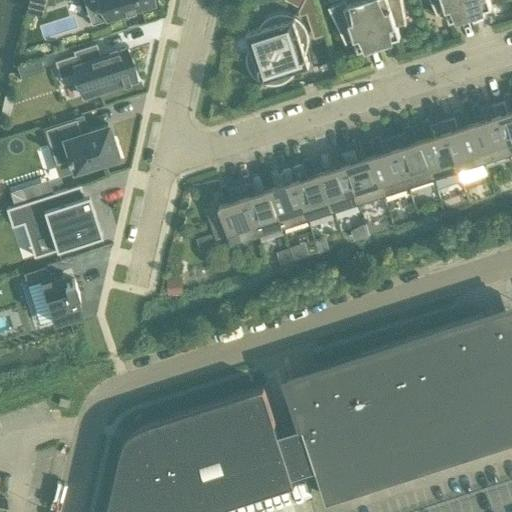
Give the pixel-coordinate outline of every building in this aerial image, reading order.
[(100,0),(106,18),(102,19),(103,20),(154,3),(152,0),(100,0)] [(379,41),(365,0),(356,0),(348,3),(346,0),(338,0),(328,5),(346,41),(347,40),(346,40),(355,37),(358,48),(379,41)] [(365,0),(379,41),(400,34),(397,24),(405,21),(405,22),(406,21),(402,0),(365,0)] [(470,12),(466,0),(431,0),(437,11),(438,11),(438,10),(446,8),(449,18),(470,12)] [(466,0),(470,12),(491,5),(489,0),(466,0)] [(259,82),(295,12),(293,15),(287,13),(281,12),(275,13),(269,15),(264,19),(266,24),(246,31),(252,51),(247,53),(247,60),(248,66),(251,71),(255,76),(260,79),(259,82)] [(295,12),(259,82),(260,83),(261,80),(267,82),(273,83),(279,82),(285,79),(290,76),(289,70),(309,64),(302,43),(308,41),(308,35),(306,29),(303,23),(300,19),(294,15),(296,13),(295,12)] [(135,80),(125,48),(100,56),(96,42),(73,50),(74,54),(54,60),(62,85),(78,80),(84,96),(135,80)] [(505,97),(492,101),(508,151),(511,150),(511,101),(510,97),(505,99),(505,97)] [(477,119),(471,121),(483,160),(508,151),(492,101),(480,105),(480,107),(475,108),(477,119)] [(454,113),(442,117),(458,168),(483,160),(471,121),(464,123),(460,113),(455,114),(454,113)] [(428,136),(421,138),(435,183),(436,183),(434,175),(458,168),(442,117),(429,121),(430,122),(425,124),(428,136)] [(117,155),(112,138),(107,124),(81,132),(76,118),(44,128),(55,163),(70,158),(74,169),(113,157),(117,155)] [(404,130),(392,134),(408,184),(430,177),(433,184),(435,183),(421,138),(414,140),(410,129),(405,131),(404,130)] [(377,152),(370,154),(383,192),(408,184),(392,134),(379,138),(380,139),(375,140),(377,152)] [(354,146),(342,150),(358,200),(383,192),(370,154),(364,156),(359,145),(354,147),(354,146)] [(327,168),(320,170),(332,208),(358,200),(342,150),(329,154),(329,155),(324,157),(327,168)] [(304,162),(291,166),(307,216),(332,208),(320,170),(314,172),(309,162),(304,163),(304,162)] [(276,184),(270,186),(282,224),(307,216),(291,166),(279,170),(279,171),(274,173),(276,184)] [(253,178),(241,182),(257,232),(282,224),(270,186),(263,188),(259,178),(254,179),(253,178)] [(257,232),(241,182),(229,186),(229,187),(224,189),(226,200),(219,202),(221,210),(210,213),(217,236),(229,232),(231,240),(257,232)] [(13,204),(5,207),(11,225),(23,222),(29,239),(43,234),(49,251),(70,244),(71,248),(92,241),(90,238),(102,234),(89,193),(84,195),(80,183),(25,201),(13,204)] [(21,189),(9,193),(13,204),(25,201),(21,189)] [(197,237),(200,249),(215,244),(212,233),(197,237)] [(49,276),(45,265),(22,272),(26,284),(40,280),(52,319),(82,310),(77,294),(79,294),(74,278),(66,281),(63,272),(49,276)] [(182,291),(181,276),(166,277),(167,292),(182,291)] [(305,428),(293,432),(304,467),(317,463),(327,495),(511,437),(511,333),(488,341),(481,318),(321,370),(328,393),(297,402),(305,428)] [(304,467),(293,432),(282,436),(266,388),(157,423),(150,427),(144,433),(140,438),(138,444),(125,441),(121,455),(107,511),(193,511),(296,478),(293,470),(304,467)]
